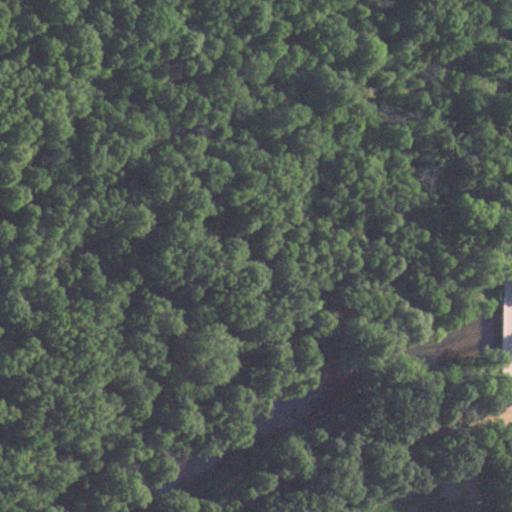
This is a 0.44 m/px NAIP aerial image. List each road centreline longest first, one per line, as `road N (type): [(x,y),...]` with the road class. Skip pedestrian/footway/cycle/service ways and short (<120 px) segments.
road 1 (residential): [(505,418),(493,252),(499,0)]
road 2 (residential): [(511,417),(339,455),(226,511)]
